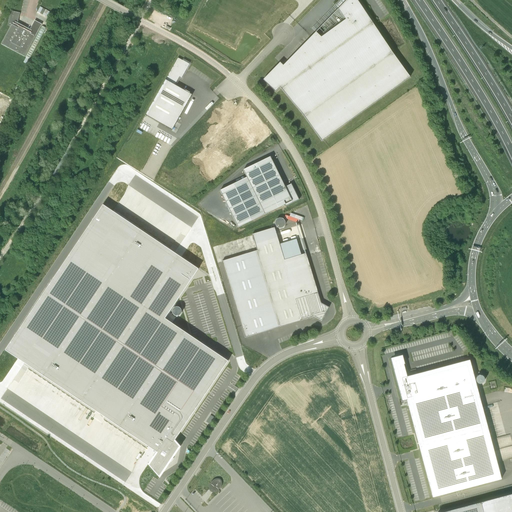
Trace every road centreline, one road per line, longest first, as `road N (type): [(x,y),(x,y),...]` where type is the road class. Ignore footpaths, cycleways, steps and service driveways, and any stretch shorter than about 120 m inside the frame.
road 1 (unclassified): [(343,293),(316,197),(275,124),(212,61),(139,19)]
road 2 (trunk): [(404,0),(495,192),(494,213)]
road 3 (trunk): [(418,0),(511,152)]
road 4 (unknown): [(307,231),(331,309),(320,325),(271,338),(276,359)]
road 5 (unclassified): [(201,455),(257,375),(312,344)]
road 6 (unclassified): [(401,511),(364,375)]
road 7 (trunk): [(511,119),(436,0)]
